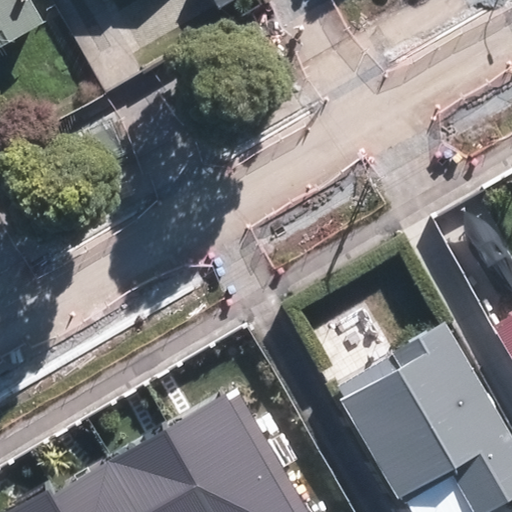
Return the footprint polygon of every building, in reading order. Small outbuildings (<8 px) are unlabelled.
[(0,0),(0,46),(38,25),(24,0),(0,0)] [(511,253),(468,278),(511,355),(511,253)] [(511,448),(436,314),(320,379),(388,498),(438,470),(461,511),(487,511),(511,498),(511,448)] [(307,511),(231,378),(169,414),(224,511),(307,511)] [(224,511),(169,414),(107,449),(142,511),(224,511)] [(142,511),(107,449),(44,484),(60,511),(142,511)] [(60,511),(44,484),(0,508),(0,511),(60,511)]
